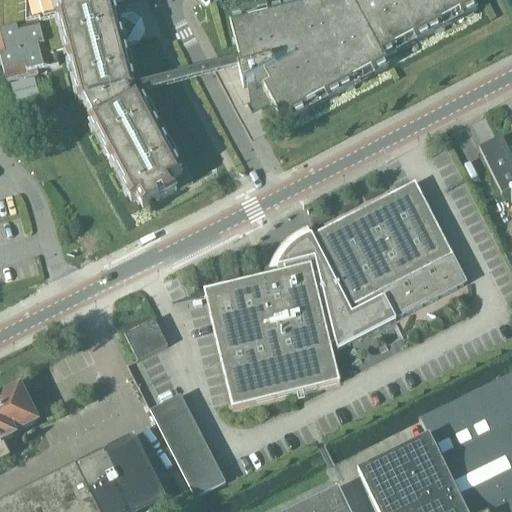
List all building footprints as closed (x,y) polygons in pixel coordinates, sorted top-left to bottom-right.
[(0,0),(0,67),(3,66),(6,80),(7,85),(37,77),(36,73),(48,70),(59,67),(56,55),(67,53),(69,62),(75,84),(80,106),(86,104),(95,122),(90,124),(101,145),(111,164),(121,183),(131,203),(138,199),(143,210),(178,191),(172,181),(183,175),(172,156),(162,137),(152,117),(142,98),(141,97),(132,102),(128,94),(137,91),(136,90),(131,70),(125,48),(139,44),(145,34),(142,21),(131,15),(118,19),(114,4),(112,0),(0,0)] [(231,24),(241,64),(246,72),(239,74),(244,90),(248,88),(251,110),(273,107),(280,119),(290,113),(294,120),(309,112),(306,108),(325,97),(328,102),(355,88),(353,83),(362,78),(372,73),(374,77),(389,69),(385,61),(397,55),(395,50),(415,39),(417,44),(444,30),(442,25),(461,15),(463,20),(478,12),(471,0),(348,0),(337,6),(335,0),(325,0),(319,2),(320,7),(299,12),(298,7),(268,15),(269,20),(248,25),(247,20),(231,24)] [(241,64),(137,91),(128,94),(132,102),(141,97),(142,99),(239,74),(246,72),(241,64)] [(480,152),(503,198),(511,193),(511,161),(502,141),(480,152)] [(468,286),(453,258),(416,185),(317,236),(318,237),(313,239),(312,237),(306,239),(301,242),(295,246),(294,245),(293,245),(292,245),(290,245),(289,245),(288,246),(287,247),(287,248),(287,249),(287,251),(287,252),(288,253),(284,258),(281,263),(278,270),(285,268),(286,273),(204,293),(225,379),(233,411),(340,385),(333,353),(331,346),(336,345),(337,349),(338,353),(352,346),(363,340),(468,286)] [(124,338),(138,365),(168,350),(154,323),(124,338)] [(511,474),(511,381),(475,400),(511,474)] [(0,464),(10,460),(4,448),(2,448),(1,446),(15,438),(14,435),(37,424),(20,390),(0,400),(0,464)] [(180,399),(149,415),(194,503),(225,488),(180,399)] [(511,511),(511,474),(475,400),(421,426),(420,426),(428,442),(448,482),(463,511),(511,511)] [(358,477),(375,511),(463,511),(448,482),(428,442),(358,477)] [(118,479),(106,454),(0,507),(0,511),(148,511),(166,503),(147,465),(118,479)] [(349,511),(339,490),(293,511),(349,511)]
